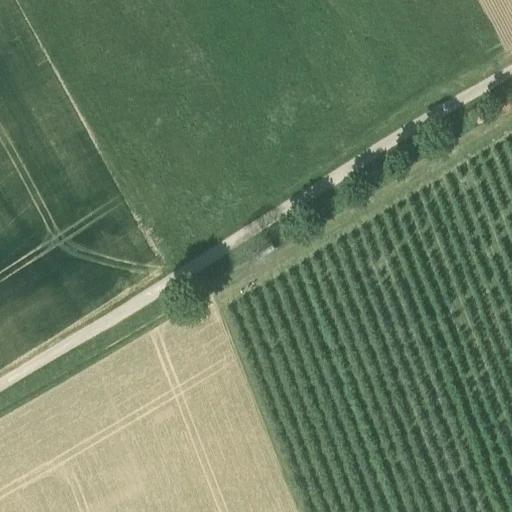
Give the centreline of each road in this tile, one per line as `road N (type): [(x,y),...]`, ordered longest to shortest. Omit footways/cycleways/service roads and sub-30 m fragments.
road 1 (track): [(0,390),(511,76)]
road 2 (track): [(511,110),(0,415)]
